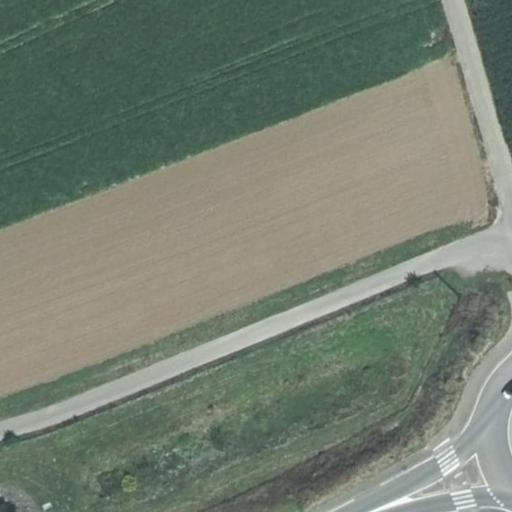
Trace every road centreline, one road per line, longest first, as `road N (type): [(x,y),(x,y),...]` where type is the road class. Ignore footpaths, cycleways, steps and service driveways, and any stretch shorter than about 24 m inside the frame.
road 1 (track): [(511,226),(0,421)]
road 2 (unclassified): [(452,0),(511,212)]
road 3 (secondary): [(481,418),(447,459),(357,511)]
